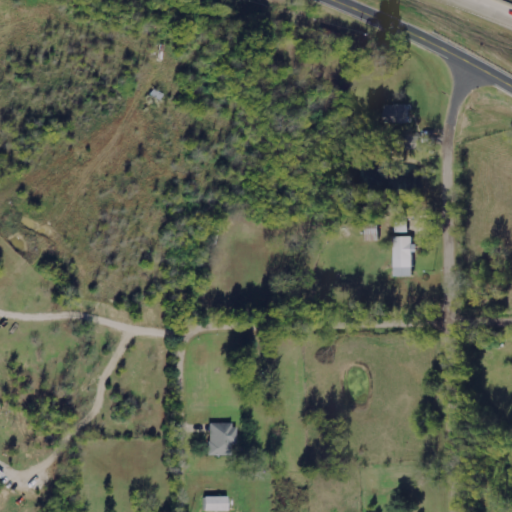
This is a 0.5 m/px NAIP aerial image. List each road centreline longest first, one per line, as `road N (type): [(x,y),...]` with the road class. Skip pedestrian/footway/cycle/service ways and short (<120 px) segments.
road 1 (residential): [(460,511),(455,157),(471,63)]
road 2 (residential): [(190,334),(511,329)]
road 3 (tertiary): [(511,87),(331,0)]
road 4 (residential): [(180,511),(180,349),(190,334)]
